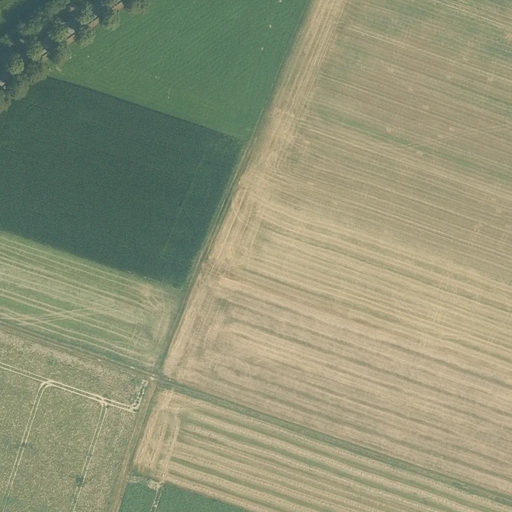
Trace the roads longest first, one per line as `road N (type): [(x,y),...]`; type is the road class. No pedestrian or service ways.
road 1 (track): [(309,0),(155,380),(112,511)]
road 2 (track): [(0,324),(511,505)]
road 3 (unclassified): [(0,79),(111,0)]
